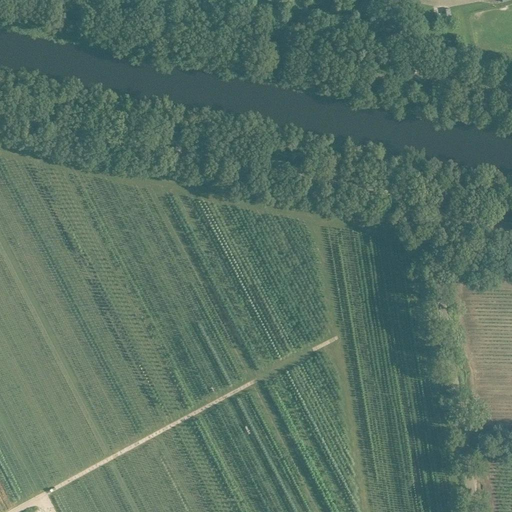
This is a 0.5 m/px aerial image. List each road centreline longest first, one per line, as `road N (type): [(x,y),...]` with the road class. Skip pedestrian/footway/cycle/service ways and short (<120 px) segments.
road 1 (unclassified): [(0,115),(408,201),(451,219)]
road 2 (unclassified): [(475,511),(437,268),(437,234),(451,219)]
road 3 (unclassified): [(511,88),(424,67),(402,44),(393,0)]
